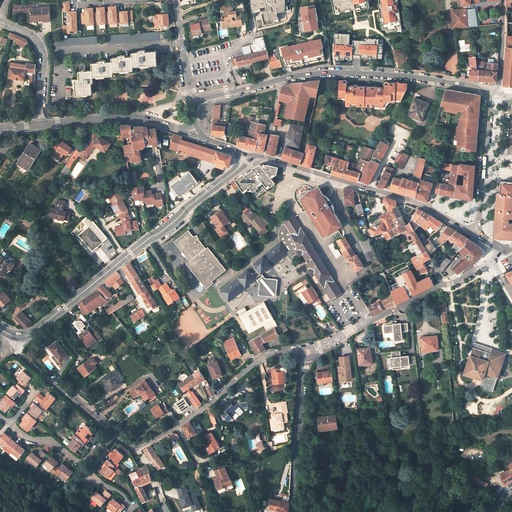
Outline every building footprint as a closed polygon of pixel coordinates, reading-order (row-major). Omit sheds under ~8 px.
[(250,0),(252,10),(265,7),(266,10),(263,11),(265,20),(278,19),(277,13),(285,11),(285,0),(250,0)] [(331,0),(333,12),(345,10),(344,9),(349,8),(350,10),(353,9),(355,9),(355,8),(360,7),(360,9),(369,8),(367,0),(331,0)] [(382,6),(378,7),(379,11),(382,29),(385,29),(385,32),(401,29),(397,0),(378,0),(379,4),(381,4),(382,6)] [(477,26),(475,8),(469,9),(466,9),(465,5),(468,4),(498,0),(461,0),(463,9),(451,10),(453,28),(477,26)] [(63,26),(64,33),(78,32),(77,11),(70,11),(69,1),(63,1),(63,11),(66,11),(67,26),(63,26)] [(44,22),(51,21),(50,7),(36,8),(35,4),(19,6),(19,5),(14,5),(14,13),(31,12),(31,19),(43,18),(44,21),(44,22)] [(299,24),(301,32),(315,30),(321,29),(319,22),(316,4),(301,7),(299,24)] [(223,27),(242,25),(240,14),(236,14),(236,16),(234,16),(233,11),(233,5),(221,6),(221,11),(225,10),(225,15),(221,16),(223,27)] [(109,11),(105,12),(106,22),(110,22),(110,24),(118,23),(117,11),(116,6),(109,7),(109,11)] [(98,12),(93,12),(94,23),(98,23),(99,25),(106,24),(106,22),(105,12),(105,7),(97,8),(98,12)] [(84,13),(80,13),(81,24),(85,24),(85,26),(94,25),(94,23),(93,12),(93,8),(84,9),(84,13)] [(133,10),(117,11),(118,23),(129,22),(129,20),(134,20),(133,10)] [(170,24),(169,13),(155,14),(155,24),(160,24),(160,25),(161,25),(169,24),(170,24)] [(209,18),(200,20),(200,23),(191,25),(193,36),(202,33),(202,31),(211,29),(209,18)] [(108,43),(162,39),(162,38),(161,32),(108,36),(108,43)] [(334,49),(334,59),(351,60),(351,58),(357,58),(367,59),(367,58),(381,59),(382,44),(378,44),(378,39),(368,39),(360,38),(360,40),(352,40),(352,44),(348,44),(348,43),(349,34),(334,33),(333,45),(333,49),(334,49)] [(15,35),(13,39),(17,41),(16,44),(24,47),(25,45),(28,43),(26,39),(15,35)] [(56,46),(98,43),(98,36),(56,39),(56,46)] [(263,36),(252,39),(253,44),(241,47),(242,51),(243,55),(257,52),(267,49),(263,36)] [(276,49),(273,50),(274,54),(278,59),(279,59),(283,68),(325,58),(323,47),(324,47),(321,38),(310,41),(286,47),(285,44),(276,47),(276,49)] [(511,86),(511,46),(506,46),(503,86),(511,86)] [(134,70),(134,67),(137,66),(146,66),(158,65),(157,51),(146,52),(146,50),(139,50),(139,52),(133,53),(133,56),(126,57),(126,55),(119,56),(119,57),(113,58),(113,62),(106,62),(106,60),(99,61),(99,62),(92,63),(93,70),(80,71),(80,74),(82,74),(82,79),(76,79),(77,96),(85,95),(85,94),(93,94),(92,87),(92,83),(94,83),(94,77),(103,76),(114,75),(114,72),(123,71),(134,70)] [(272,69),(280,67),(282,74),(285,73),(283,68),(279,59),(278,59),(274,54),(268,55),(267,50),(257,52),(243,55),(243,56),(237,58),(239,65),(250,62),(259,60),(262,59),(269,57),(272,69)] [(236,57),(229,59),(231,67),(239,65),(237,58),(236,57)] [(469,57),(471,69),(470,79),(473,79),(478,80),(479,70),(478,70),(476,57),(469,57)] [(27,64),(11,62),(9,78),(25,80),(25,79),(30,80),(30,79),(35,80),(36,69),(36,66),(36,64),(27,63),(27,64)] [(498,64),(488,63),(487,71),(479,70),(478,80),(483,81),(497,82),(498,64)] [(316,97),(320,80),(309,81),(308,84),(301,83),(301,85),(297,85),(297,83),(293,83),(291,84),(290,87),(285,86),(282,87),(279,100),(289,102),(291,103),(289,109),(287,109),(285,116),(302,121),(306,105),(307,105),(309,95),(316,97)] [(377,86),(355,85),(355,87),(354,87),(354,85),(351,85),(350,86),(349,87),(347,87),(347,82),(344,82),(344,80),(340,80),(339,97),(346,97),(346,105),(347,106),(350,107),(351,106),(351,103),(357,103),(366,103),(373,104),(373,106),(379,106),(380,107),(383,107),(385,106),(384,103),(387,100),(392,101),(392,102),(396,102),(396,99),(402,99),(410,83),(400,83),(393,83),(387,82),(385,82),(384,89),(382,89),(382,88),(382,87),(381,86),(378,86),(378,88),(377,88),(377,86)] [(446,89),(441,104),(451,106),(451,108),(463,110),(461,118),(460,118),(459,126),(458,125),(456,141),(458,141),(458,146),(462,146),(462,149),(466,150),(476,151),(477,137),(474,137),(474,134),(478,134),(478,128),(480,101),(477,100),(478,94),(466,92),(465,96),(462,95),(463,92),(446,89)] [(426,110),(428,103),(415,98),(408,115),(419,120),(421,114),(422,115),(424,109),(426,110)] [(218,121),(218,118),(220,118),(221,105),(214,106),(213,120),(213,125),(212,134),(213,134),(220,135),(224,135),(225,126),(218,126),(218,121)] [(248,137),(240,135),(237,146),(254,150),(264,152),(268,135),(263,134),(266,125),(252,121),(253,117),(249,116),(246,131),(249,131),(248,137)] [(303,126),(291,124),(286,144),(299,147),(303,126)] [(124,145),(127,160),(132,159),(133,162),(142,160),(141,155),(140,154),(138,154),(137,153),(136,153),(135,150),(140,149),(148,148),(147,147),(155,146),(156,151),(160,150),(158,138),(157,131),(156,128),(148,130),(148,129),(146,129),(146,127),(141,127),(139,126),(137,127),(137,126),(125,125),(121,125),(122,135),(125,134),(126,137),(129,136),(130,144),(124,145)] [(106,151),(111,143),(106,140),(104,139),(94,132),(82,151),(88,155),(95,145),(106,151)] [(311,168),(318,141),(310,139),(311,134),(308,133),(307,138),(309,139),(302,165),(307,166),(311,168)] [(174,134),(170,148),(177,150),(177,151),(179,151),(178,152),(179,152),(180,151),(214,162),(214,161),(217,162),(216,165),(224,167),(224,166),(225,165),(227,165),(229,166),(232,155),(222,152),(217,151),(181,140),(182,136),(178,135),(174,134)] [(275,155),(279,136),(272,134),(267,154),(270,154),(275,155)] [(61,144),(57,142),(51,152),(61,158),(64,153),(67,155),(68,153),(70,154),(71,154),(74,151),(73,149),(71,148),(72,147),(68,145),(66,143),(63,141),(61,144)] [(389,145),(381,141),(370,161),(360,180),(369,184),(389,145)] [(42,150),(31,143),(18,164),(27,170),(35,158),(36,158),(42,150)] [(300,164),(304,153),(286,147),(282,158),(289,160),(300,164)] [(370,161),(369,161),(375,150),(365,147),(359,165),(347,162),(327,155),(325,163),(334,165),(331,173),(349,178),(359,181),(359,180),(360,180),(370,161)] [(80,153),(76,150),(66,165),(71,168),(79,155),(80,153)] [(79,155),(85,159),(88,155),(82,151),(80,153),(79,155)] [(51,152),(50,154),(59,160),(61,158),(51,152)] [(402,169),(409,155),(403,152),(396,165),(402,169)] [(402,179),(394,177),(390,190),(404,194),(416,197),(421,179),(426,160),(420,158),(413,181),(403,178),(402,179)] [(459,165),(443,163),(442,169),(451,171),(449,179),(446,179),(446,184),(441,183),(439,194),(446,195),(455,196),(456,184),(458,173),(459,165)] [(474,181),(475,165),(460,163),(459,165),(458,173),(465,173),(464,185),(456,184),(455,196),(461,197),(473,199),(473,189),(474,181)] [(277,175),(279,167),(272,165),(267,164),(264,167),(261,164),(253,168),(253,169),(251,171),(245,175),(244,173),(243,174),(236,179),(236,180),(239,185),(243,191),(250,186),(253,191),(259,187),(259,186),(257,185),(262,181),(264,183),(267,187),(269,185),(270,187),(271,187),(276,183),(272,178),(271,177),(274,175),(276,175),(277,175)] [(66,165),(62,172),(66,175),(71,168),(66,165)] [(394,169),(387,166),(378,186),(384,188),(394,169)] [(213,175),(205,167),(200,172),(208,180),(213,175)] [(189,171),(171,185),(180,197),(185,193),(184,191),(192,185),(193,187),(198,183),(189,171)] [(428,201),(433,183),(427,181),(427,179),(426,179),(425,180),(421,179),(416,197),(419,198),(428,201)] [(511,181),(501,181),(500,193),(511,193),(511,181)] [(132,188),(134,201),(135,201),(143,199),(144,202),(147,201),(147,204),(154,203),(154,204),(157,204),(158,206),(164,205),(164,203),(163,196),(162,193),(158,194),(157,194),(155,195),(155,194),(153,194),(152,191),(148,191),(147,193),(145,193),(145,192),(144,192),(144,190),(145,190),(144,186),(132,188)] [(127,212),(128,211),(122,200),(124,199),(118,187),(107,193),(113,205),(112,205),(116,212),(117,212),(119,216),(120,215),(127,212)] [(332,202),(330,200),(328,201),(322,205),(318,198),(324,195),(320,189),(317,191),(315,188),(305,194),(306,196),(305,199),(301,201),(312,220),(313,219),(317,226),(316,227),(323,238),(343,226),(339,219),(336,214),(330,218),(327,214),(332,209),(334,208),(334,206),(333,203),(332,202)] [(352,207),(355,207),(354,190),(353,189),(350,189),(344,188),(345,205),(352,205),(352,207)] [(499,206),(500,193),(498,192),(494,236),(504,237),(509,237),(509,235),(506,235),(502,235),(499,235),(497,233),(496,231),(496,228),(497,225),(498,223),(499,223),(500,217),(498,217),(499,208),(500,208),(500,206),(499,206)] [(511,193),(500,193),(499,206),(500,206),(500,208),(499,208),(498,217),(500,217),(499,223),(498,223),(497,225),(496,228),(496,231),(497,233),(499,235),(502,235),(506,235),(509,235),(509,237),(511,237),(511,193)] [(324,195),(318,198),(322,205),(328,201),(324,195)] [(384,199),(384,200),(389,210),(397,206),(396,200),(388,198),(386,197),(384,199)] [(50,215),(64,220),(65,217),(69,219),(71,212),(67,210),(66,212),(64,210),(67,202),(58,199),(55,208),(52,207),(50,215)] [(406,204),(404,215),(412,212),(414,207),(406,204)] [(402,216),(397,206),(389,210),(394,220),(402,216)] [(268,231),(265,227),(269,224),(261,214),(257,217),(254,214),(250,208),(242,215),(247,220),(246,221),(249,225),(252,222),(259,231),(258,232),(263,237),(268,231)] [(228,220),(221,209),(217,211),(218,213),(216,214),(212,217),(219,227),(217,229),(222,237),(229,232),(225,227),(223,224),(229,221),(228,220)] [(336,214),(332,209),(327,214),(330,218),(336,214)] [(412,226),(416,222),(419,225),(420,226),(421,225),(432,216),(427,213),(424,211),(421,210),(417,209),(410,222),(412,226)] [(38,218),(28,212),(27,215),(36,220),(38,218)] [(127,212),(120,215),(124,222),(124,225),(115,227),(117,236),(126,234),(126,231),(139,229),(138,220),(132,221),(132,220),(127,212)] [(370,229),(367,230),(369,237),(370,236),(370,237),(373,236),(383,232),(386,231),(386,230),(396,226),(392,220),(388,212),(386,212),(387,213),(380,216),(383,223),(370,228),(370,229)] [(21,220),(32,227),(36,220),(24,213),(21,220)] [(289,214),(282,218),(284,222),(283,223),(281,225),(280,227),(279,229),(289,230),(299,224),(294,215),(289,214)] [(383,232),(387,239),(391,237),(393,236),(399,233),(406,229),(408,228),(406,225),(406,224),(404,225),(402,221),(404,221),(402,216),(394,220),(392,220),(396,226),(386,230),(386,231),(383,232)] [(430,224),(436,229),(443,223),(436,219),(432,216),(421,225),(425,229),(430,224)] [(80,235),(93,250),(107,238),(89,217),(84,221),(90,227),(80,235)] [(229,221),(223,224),(225,227),(232,222),(230,219),(228,220),(229,221)] [(412,226),(410,222),(406,225),(408,228),(406,229),(411,233),(416,232),(415,230),(412,226)] [(289,230),(279,229),(279,230),(279,232),(279,235),(279,238),(280,240),(281,241),(283,244),(284,243),(285,238),(291,233),(301,227),(299,224),(289,230)] [(333,278),(302,228),(301,227),(291,233),(285,238),(284,243),(283,244),(281,241),(263,256),(271,266),(288,252),(293,257),(299,253),(300,255),(303,253),(312,267),(309,270),(312,274),(315,272),(323,284),(333,278)] [(442,232),(438,240),(442,244),(445,241),(449,238),(448,238),(456,231),(451,228),(450,227),(449,228),(447,230),(447,231),(445,230),(442,232)] [(193,236),(188,230),(174,242),(190,261),(187,264),(207,289),(214,283),(212,281),(227,270),(216,257),(208,247),(206,248),(199,240),(197,235),(193,236)] [(456,243),(451,249),(457,253),(459,250),(470,239),(462,235),(456,231),(448,238),(449,238),(445,241),(447,245),(450,246),(454,241),(456,243)] [(412,242),(420,254),(420,255),(427,251),(424,246),(422,243),(416,232),(411,233),(414,241),(412,242)] [(360,259),(357,254),(355,255),(350,246),(350,245),(347,240),(345,236),(337,241),(342,248),(340,249),(347,261),(349,260),(356,271),(364,266),(360,259)] [(374,250),(369,238),(361,241),(366,253),(374,250)] [(424,246),(431,242),(428,238),(422,243),(424,246)] [(459,250),(465,257),(453,268),(458,273),(464,269),(468,267),(470,265),(469,264),(472,260),(474,262),(483,253),(483,249),(477,244),(470,239),(459,250)] [(334,242),(329,245),(337,258),(342,255),(334,242)] [(436,249),(431,242),(424,246),(427,251),(429,255),(431,253),(436,249)] [(369,261),(377,257),(374,250),(366,253),(369,261)] [(417,269),(425,265),(423,262),(431,257),(430,256),(429,255),(427,251),(420,255),(420,254),(411,257),(412,258),(417,269)] [(7,276),(15,265),(0,255),(0,273),(4,276),(5,274),(7,276)] [(266,278),(262,274),(271,266),(263,256),(257,261),(221,291),(229,301),(256,279),(260,283),(259,295),(260,296),(267,297),(268,289),(267,288),(269,287),(270,288),(277,288),(278,281),(277,279),(266,278)] [(447,258),(439,268),(442,271),(451,261),(449,260),(447,258)] [(133,267),(130,262),(123,267),(132,281),(139,276),(142,274),(138,268),(137,269),(135,265),(133,267)] [(428,271),(425,265),(417,269),(419,275),(423,273),(428,271)] [(116,288),(124,281),(117,271),(111,276),(107,280),(106,281),(110,286),(112,284),(116,288)] [(436,276),(429,280),(426,279),(423,273),(419,275),(417,276),(419,279),(424,290),(431,286),(439,282),(436,276)] [(147,289),(139,276),(132,281),(140,294),(141,294),(147,289)] [(394,285),(391,276),(386,279),(389,287),(394,285)] [(340,289),(333,278),(323,284),(329,295),(340,289)] [(171,291),(166,282),(162,286),(157,279),(150,284),(154,290),(159,287),(169,303),(173,301),(173,300),(175,299),(175,300),(180,297),(175,289),(171,291)] [(419,279),(405,285),(406,289),(401,291),(399,286),(391,290),(392,295),(395,304),(402,301),(416,294),(424,290),(419,279)] [(106,299),(112,294),(102,284),(99,288),(97,290),(106,299)] [(317,297),(318,296),(312,286),(308,289),(306,285),(297,291),(305,305),(310,301),(317,297)] [(267,288),(268,289),(267,297),(277,297),(277,288),(270,288),(269,287),(267,288)] [(150,295),(147,289),(141,294),(144,299),(150,295)] [(340,289),(329,295),(332,299),(342,293),(340,289)] [(99,305),(107,300),(106,299),(97,290),(94,292),(89,296),(83,300),(83,301),(76,305),(84,315),(96,307),(99,305)] [(4,295),(2,293),(0,294),(0,302),(3,306),(9,301),(6,298),(8,296),(6,293),(4,295)] [(131,294),(113,306),(116,310),(134,298),(131,294)] [(154,300),(150,295),(144,299),(144,300),(146,304),(154,300)] [(374,304),(368,307),(373,315),(386,309),(395,304),(392,295),(379,302),(374,304)] [(20,308),(29,300),(27,298),(22,302),(22,301),(19,303),(20,304),(18,306),(20,308)] [(154,300),(146,304),(150,311),(157,306),(154,300)] [(278,326),(265,302),(247,311),(245,307),(238,311),(250,332),(264,325),(267,331),(278,326)] [(354,305),(350,307),(357,321),(361,319),(354,305)] [(113,306),(106,310),(109,314),(112,312),(116,310),(113,306)] [(145,315),(141,309),(133,314),(133,315),(131,316),(134,322),(136,320),(137,321),(145,315)] [(224,310),(210,321),(213,325),(227,314),(224,310)] [(30,321),(31,321),(22,311),(15,318),(24,327),(25,326),(26,327),(32,322),(30,321)] [(282,333),(288,330),(285,325),(284,323),(283,323),(278,326),(267,331),(249,341),(257,355),(263,352),(265,350),(264,348),(263,349),(261,344),(262,343),(279,334),(278,333),(281,331),(282,333)] [(403,340),(402,332),(408,331),(407,323),(401,324),(401,323),(393,324),(383,325),(384,334),(394,333),(395,341),(403,340)] [(87,329),(85,325),(77,333),(79,335),(87,329)] [(94,328),(90,332),(87,329),(79,335),(84,341),(85,340),(87,342),(85,343),(88,347),(97,340),(96,339),(98,337),(100,336),(94,328)] [(439,350),(437,336),(426,337),(427,340),(421,340),(422,354),(425,353),(425,352),(439,350)] [(234,337),(224,342),(232,359),(241,355),(234,337)] [(57,341),(49,347),(60,362),(68,356),(57,341)] [(491,353),(492,349),(474,343),(472,347),(474,347),(491,353)] [(493,389),(505,353),(492,349),(491,353),(474,347),(472,353),(471,355),(470,355),(464,373),(483,379),(481,385),(493,389)] [(370,351),(370,348),(358,349),(360,364),(364,364),(364,365),(371,365),(373,362),(372,358),(371,357),(372,354),(372,351),(370,351)] [(402,368),(402,365),(410,365),(410,364),(417,363),(416,355),(409,356),(401,356),(400,351),(391,352),(392,357),(390,357),(391,366),(393,366),(393,369),(402,368)] [(352,380),(349,356),(340,357),(341,367),(338,367),(340,381),(352,380)] [(84,376),(95,368),(96,367),(94,365),(97,363),(93,358),(90,360),(90,359),(78,368),(84,376)] [(222,375),(217,361),(216,361),(215,359),(209,361),(210,364),(208,364),(211,372),(213,372),(215,378),(222,375)] [(286,367),(272,369),(273,383),(286,382),(285,380),(287,380),(286,367)] [(206,379),(199,369),(194,373),(199,380),(202,387),(206,384),(204,380),(206,379)] [(23,370),(17,378),(20,381),(17,384),(24,389),(26,386),(25,385),(28,381),(31,377),(23,370)] [(112,390),(121,384),(111,371),(102,378),(105,383),(106,382),(112,390)] [(332,382),(331,371),(326,372),(326,373),(324,373),(324,372),(317,373),(318,383),(324,382),(332,382)] [(192,374),(179,383),(185,391),(188,388),(199,380),(194,373),(192,374)] [(147,399),(154,394),(145,380),(130,391),(134,397),(140,394),(141,394),(142,393),(147,399)] [(170,388),(165,383),(161,387),(166,391),(167,391),(170,388)] [(18,396),(21,391),(23,393),(25,390),(24,389),(17,384),(15,386),(14,385),(7,393),(15,399),(18,396)] [(216,394),(209,385),(206,387),(211,397),(216,394)] [(194,393),(193,391),(191,392),(188,388),(185,391),(186,392),(186,394),(188,397),(194,393)] [(47,409),(56,398),(49,393),(45,398),(39,393),(35,398),(41,403),(47,409)] [(188,397),(189,397),(197,409),(198,408),(202,404),(194,393),(188,397)] [(4,397),(0,402),(0,407),(6,412),(9,408),(12,404),(14,405),(16,403),(10,398),(8,400),(4,397)] [(221,406),(227,412),(223,415),(227,419),(228,418),(228,419),(230,419),(231,418),(231,417),(231,416),(236,411),(237,412),(241,409),(244,411),(248,408),(247,401),(238,403),(234,406),(232,403),(230,405),(229,403),(227,405),(224,402),(221,406)] [(32,408),(29,411),(37,418),(40,421),(43,416),(40,414),(43,410),(45,412),(47,409),(41,403),(38,407),(35,404),(32,408)] [(160,406),(159,404),(151,409),(157,418),(161,415),(165,413),(166,414),(169,412),(163,403),(160,406)] [(270,421),(272,431),(280,430),(279,424),(283,423),(287,422),(288,421),(286,413),(287,413),(285,403),(276,404),(278,412),(275,413),(276,415),(274,417),(272,417),(273,420),(270,421)] [(23,421),(20,425),(28,431),(34,423),(31,421),(34,418),(28,413),(25,416),(27,417),(23,421)] [(336,415),(325,417),(326,418),(318,419),(319,430),(332,429),(332,427),(337,427),(336,415)] [(183,426),(189,437),(192,435),(197,432),(191,421),(183,426)] [(94,431),(86,425),(82,430),(80,428),(75,434),(86,443),(87,444),(89,440),(88,439),(91,435),(94,431)] [(4,432),(0,437),(0,442),(5,447),(4,448),(7,451),(14,442),(15,441),(12,439),(9,436),(4,432)] [(149,439),(144,433),(140,436),(144,442),(146,441),(149,439)] [(211,433),(202,438),(206,445),(207,444),(212,452),(219,447),(211,433)] [(64,443),(68,446),(75,452),(79,448),(82,444),(83,446),(86,443),(75,434),(72,437),(74,438),(71,442),(67,439),(66,439),(64,441),(64,443)] [(11,452),(19,458),(25,450),(22,447),(18,444),(17,445),(14,442),(7,451),(10,453),(11,452)] [(158,470),(164,466),(151,446),(144,450),(153,464),(154,463),(155,465),(158,470)] [(124,455),(116,449),(113,453),(110,457),(113,459),(111,462),(115,466),(116,468),(119,464),(118,463),(124,455)] [(37,456),(32,452),(26,458),(37,467),(47,454),(42,450),(37,456)] [(55,460),(51,456),(44,464),(52,470),(51,472),(54,474),(55,473),(59,468),(56,466),(58,462),(55,460)] [(104,468),(101,472),(108,478),(114,470),(112,469),(115,466),(111,462),(107,460),(105,463),(107,464),(104,468)] [(66,480),(73,472),(69,469),(66,466),(63,463),(59,468),(55,473),(58,475),(59,474),(66,480)] [(140,470),(143,476),(149,473),(147,465),(139,469),(140,470)] [(218,477),(213,478),(216,485),(219,484),(220,488),(227,485),(231,484),(224,467),(215,470),(218,477)] [(511,468),(500,473),(505,484),(508,482),(511,480),(511,479),(511,468)] [(146,493),(142,486),(152,481),(149,473),(143,476),(140,470),(130,474),(137,487),(136,488),(143,502),(149,499),(146,493)] [(185,486),(177,489),(180,496),(181,496),(182,498),(181,498),(181,499),(179,500),(182,507),(191,504),(194,510),(201,507),(195,492),(189,495),(185,486)] [(146,493),(149,499),(157,495),(155,489),(146,493)] [(101,496),(96,492),(91,498),(101,507),(111,495),(106,490),(101,496)] [(277,509),(275,511),(289,511),(290,496),(284,495),(283,501),(277,500),(274,509),(277,509)] [(113,500),(107,507),(113,511),(116,511),(117,511),(121,511),(125,507),(122,504),(121,506),(117,503),(113,500)]
